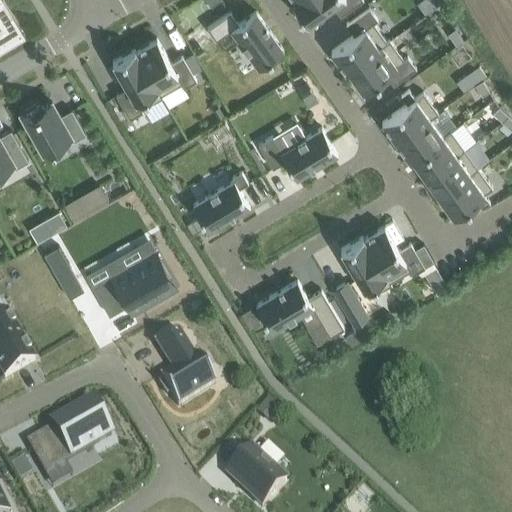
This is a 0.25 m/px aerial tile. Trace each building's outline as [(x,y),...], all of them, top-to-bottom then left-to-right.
[(296,0),(294,2),(308,22),(333,4),(341,15),(362,0),(296,0)] [(355,34),(332,50),(346,71),(391,39),(390,38),(388,40),(374,22),(378,19),(370,6),(347,23),(355,34)] [(230,10),(208,27),(217,39),(232,29),(259,67),(284,49),(256,10),(239,23),(230,10)] [(412,46),(438,27),(428,13),(402,33),(412,46)] [(0,30),(0,51),(26,36),(13,15),(2,21),(2,22),(0,23),(2,25),(1,25),(3,28),(0,30)] [(456,27),(448,33),(456,44),(464,39),(456,27)] [(135,47),(135,48),(163,96),(162,94),(182,83),(184,87),(197,79),(183,55),(172,62),(157,37),(137,49),(135,47)] [(391,39),(346,71),(347,71),(349,70),(363,89),(386,73),(394,84),(417,67),(408,55),(404,58),(391,39)] [(135,48),(113,60),(126,82),(128,87),(117,94),(131,118),(144,110),(142,108),(163,96),(135,48)] [(479,65),(468,73),(475,83),(482,78),(487,75),(485,73),(479,65)] [(483,79),(476,84),(483,95),(490,90),(483,79)] [(408,103),(382,121),(397,141),(439,111),(424,91),(416,97),(409,88),(401,94),(408,103)] [(71,135),(74,140),(86,133),(72,108),(60,115),(52,101),(42,106),(39,102),(22,112),(44,150),(71,135)] [(499,106),(493,112),(503,121),(509,114),(499,106)] [(439,111),(397,141),(410,159),(452,129),(451,129),(443,135),(431,118),(439,112),(439,111)] [(511,117),(509,114),(503,121),(511,129),(511,117)] [(452,129),(410,159),(411,160),(413,158),(415,161),(426,176),(476,140),(463,122),(452,129)] [(273,134),(259,143),(273,167),(286,159),(297,177),(338,153),(322,126),(283,150),(273,134)] [(0,169),(13,162),(16,168),(29,160),(11,129),(0,135),(0,169)] [(476,140),(426,176),(439,195),(479,167),(490,159),(476,140)] [(479,167),(439,195),(454,215),(477,199),(483,207),(491,201),(485,193),(493,187),(479,167)] [(234,179),(194,203),(201,215),(207,225),(210,230),(251,205),(240,187),(249,182),(242,170),(233,176),(234,179)] [(106,183),(68,201),(75,216),(113,199),(106,183)] [(59,212),(45,220),(52,232),(66,225),(59,212)] [(201,215),(187,223),(193,233),(207,225),(201,215)] [(385,225),(365,237),(391,281),(410,269),(413,274),(434,261),(424,243),(415,248),(411,242),(400,249),(385,225)] [(363,235),(341,248),(370,296),(392,283),(391,281),(365,237),(363,235)] [(84,289),(59,245),(45,253),(70,297),(84,289)] [(90,275),(88,276),(109,312),(128,301),(132,308),(175,284),(156,249),(143,256),(143,257),(129,265),(125,257),(108,267),(112,274),(95,284),(90,275)] [(262,300),(257,303),(273,330),(276,328),(313,306),(329,333),(330,336),(345,327),(322,289),(309,297),(298,279),(262,300)] [(348,280),(332,289),(354,326),(370,317),(348,280)] [(7,313),(0,316),(0,369),(5,378),(35,360),(7,313)] [(177,328),(155,343),(173,371),(161,378),(163,381),(160,383),(167,395),(171,394),(179,407),(216,383),(198,355),(195,357),(177,328)] [(355,330),(346,335),(352,346),(361,341),(355,330)] [(269,400),(260,411),(270,421),(280,410),(269,400)] [(54,427),(27,443),(44,474),(93,446),(112,435),(92,401),(64,417),(52,424),(54,427)] [(96,449),(93,446),(44,474),(52,487),(73,476),(67,465),(96,449)] [(252,448),(227,474),(262,507),(287,481),(252,448)] [(24,458),(13,464),(21,479),(33,473),(24,458)] [(0,511),(9,511),(0,493),(0,511)]
